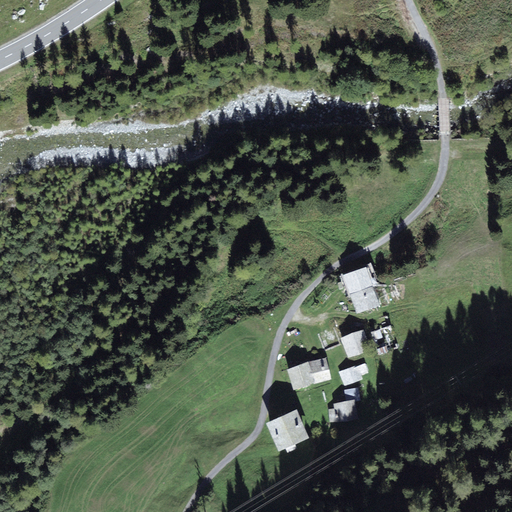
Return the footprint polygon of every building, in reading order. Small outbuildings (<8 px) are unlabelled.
[(367,267),(342,275),(358,313),(381,305),(373,287),(375,286),(367,267)] [(364,329),(340,337),(348,359),(372,350),(364,329)] [(325,358),(286,369),(294,390),(331,379),(325,358)] [(344,386),(363,379),(361,376),(369,373),(365,364),(357,367),(357,365),(339,372),(344,386)] [(356,402),(361,401),(359,388),(345,390),(347,401),(355,400),(356,402)] [(330,423),(358,419),(356,402),(355,400),(347,401),(333,403),(334,409),(328,409),(330,423)] [(296,409),(265,423),(278,451),(309,438),(296,409)]
